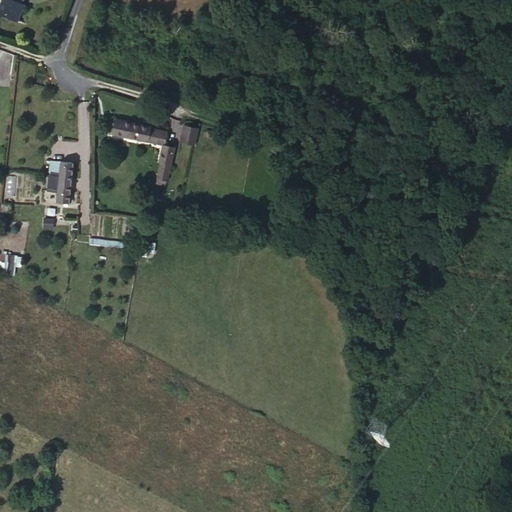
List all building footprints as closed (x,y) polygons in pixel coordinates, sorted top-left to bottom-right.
[(0,1),(5,3),(1,16),(24,25),(30,8),(23,5),(25,0),(0,0),(0,1)] [(147,156),(147,155),(150,139),(120,133),(117,150),(147,156)] [(150,139),(147,155),(167,159),(169,160),(172,143),(150,139)] [(206,143),(191,139),(187,156),(203,159),(206,143)] [(169,160),(167,159),(163,178),(166,178),(163,194),(174,196),(180,162),(169,160)] [(65,212),(69,171),(54,169),(51,191),(42,190),(41,200),(50,201),(49,210),(65,212)] [(0,273),(16,275),(18,255),(1,254),(0,263),(0,273)]
